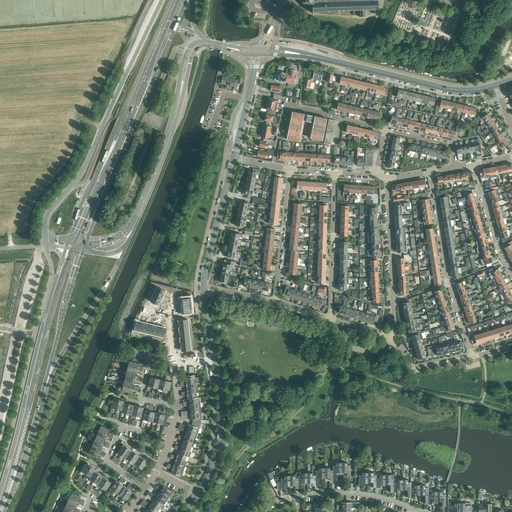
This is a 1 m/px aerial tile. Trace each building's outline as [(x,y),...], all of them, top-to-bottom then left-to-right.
[(301,0),(301,1),(302,1),(302,2),(302,3),(304,3),(304,2),(312,2),(312,12),(312,13),(313,13),(313,12),(317,12),(317,13),(318,13),(318,11),(322,11),(322,12),(323,12),(323,11),(327,11),(327,12),(328,12),(328,11),(332,10),(332,12),(333,12),(333,10),(336,10),(337,11),(338,11),(337,10),(338,10),(341,10),(341,11),(342,11),(342,10),(346,10),(346,11),(347,11),(347,10),(352,10),(353,10),(353,14),(354,14),(359,13),(360,16),(366,16),(365,9),(371,9),(371,10),(372,10),(372,9),(377,9),(377,10),(378,10),(378,9),(379,9),(379,8),(378,8),(378,0),(380,1),(380,0),(379,0),(301,0)] [(288,77),(290,70),(287,69),(286,73),(280,72),(278,81),(290,83),(291,78),(288,77)] [(291,78),(290,83),(295,84),(297,75),(296,75),(297,71),(290,70),(288,77),(291,78)] [(321,81),(323,73),(314,71),(313,80),(321,81)] [(334,88),(335,81),(332,81),(333,75),(328,74),(326,81),(332,82),(331,88),(334,88)] [(241,84),(243,78),(235,76),(234,79),(223,76),(221,83),(234,86),(234,89),(236,89),(238,83),(241,84)] [(280,85),(279,86),(273,85),(271,91),(274,92),(274,94),(280,96),(281,96),(281,93),(280,92),(280,90),(283,91),(284,86),(280,85)] [(383,87),(377,85),(376,92),(384,95),(386,89),(383,88),(383,87)] [(281,96),(274,94),(274,95),(273,98),(270,97),(269,104),(282,106),(282,104),(277,103),(278,100),(284,101),(285,97),(281,96)] [(337,109),(343,111),(345,104),(344,104),(346,98),(343,98),(342,103),(338,103),(337,109)] [(360,108),(357,107),(355,114),(361,115),(363,108),(364,106),(364,104),(364,103),(365,100),(362,100),(362,102),(360,108)] [(446,108),(447,101),(441,100),(441,102),(438,101),(436,108),(439,109),(440,107),(446,108)] [(457,111),(459,104),(453,102),(451,109),(451,112),(450,112),(449,116),(452,116),(453,113),(454,110),(457,111)] [(471,106),(469,113),(468,117),(468,116),(467,122),(469,122),(471,114),(475,115),(477,108),(471,106)] [(397,117),(398,117),(400,108),(397,108),(396,114),(395,117),(392,116),(392,114),(389,113),(387,120),(390,121),(390,123),(396,124),(397,117)] [(397,117),(396,124),(402,126),(403,119),(404,119),(406,110),(403,109),(401,118),(398,117),(397,117)] [(315,116),(292,111),(287,139),(300,142),(305,120),(311,122),(312,118),(313,118),(313,116),(315,116)] [(407,120),(404,119),(403,119),(402,126),(407,127),(409,120),(410,117),(412,111),(409,111),(408,117),(407,117),(407,120)] [(485,123),(491,119),(488,113),(482,118),(485,122),(485,123)] [(274,122),(276,116),(266,114),(265,121),(266,121),(266,124),(276,126),(279,127),(280,123),(274,122)] [(409,120),(407,127),(413,129),(415,122),(416,119),(416,116),(414,115),(413,118),(412,121),(409,120)] [(327,118),(315,116),(310,139),(322,141),(327,118)] [(421,123),(419,130),(425,131),(427,124),(428,118),(425,118),(424,124),(421,123)] [(431,133),(433,126),(433,122),(434,120),(432,119),(431,122),(430,125),(427,124),(425,131),(431,133)] [(489,128),(495,123),(491,119),(485,123),(485,122),(480,126),(481,128),(484,126),(487,125),(489,127),(489,128)] [(437,134),(438,127),(439,124),(440,121),(438,120),(437,123),(436,127),(433,126),(431,133),(437,134)] [(445,126),(446,122),(444,122),(443,125),(442,128),(438,127),(437,134),(443,136),(444,129),(445,126)] [(450,130),(449,137),(454,138),(455,135),(459,136),(462,123),(458,122),(456,128),(453,128),(453,129),(450,128),(450,130)] [(444,129),(443,136),(449,137),(450,130),(450,128),(451,127),(452,124),(449,123),(449,126),(448,126),(447,129),(444,129)] [(498,128),(495,123),(489,128),(489,127),(486,129),(483,131),(485,133),(488,131),(490,129),(492,132),(498,128)] [(492,132),(488,135),(490,137),(494,135),(496,137),(502,133),(498,128),(492,132)] [(502,133),(496,137),(499,142),(505,138),(502,133)] [(392,143),(399,144),(400,138),(388,136),(388,138),(393,139),(392,143)] [(505,138),(499,142),(497,144),(501,149),(509,143),(505,138)] [(275,147),(276,141),(270,140),(270,143),(261,141),(259,147),(267,148),(268,145),(275,147)] [(409,153),(415,154),(416,152),(417,146),(417,145),(418,141),(416,140),(415,145),(411,144),(409,153)] [(422,153),(423,147),(424,142),(422,141),(421,146),(417,146),(416,152),(422,153)] [(391,149),(398,150),(399,144),(392,143),(387,142),(387,144),(392,145),(391,149)] [(427,155),(429,148),(430,143),(428,143),(427,148),(423,147),(422,153),(427,155)] [(433,149),(429,148),(427,155),(433,156),(435,150),(436,145),(434,144),(433,149)] [(296,146),(296,153),(291,153),(291,160),(297,160),(298,153),(299,153),(299,150),(299,147),(296,146)] [(435,150),(433,156),(439,157),(440,151),(442,146),(440,146),(438,150),(435,150)] [(440,151),(439,157),(445,159),(448,147),(446,147),(444,152),(440,151)] [(396,156),(398,150),(391,149),(388,148),(386,148),(386,150),(390,151),(390,155),(396,156)] [(273,156),(274,151),(267,150),(267,152),(259,150),(257,157),(265,158),(266,155),(273,156)] [(372,166),(373,151),(366,150),(365,166),(372,166)] [(396,156),(390,155),(388,154),(385,154),(384,155),(384,156),(389,157),(389,160),(395,162),(396,156)] [(395,162),(389,160),(384,160),(383,161),(388,162),(387,167),(394,168),(395,162)] [(248,177),(256,178),(257,174),(260,174),(261,170),(253,168),(252,171),(249,170),(248,177)] [(490,175),(489,168),(483,169),(483,170),(479,171),(481,178),(485,177),(484,176),(490,175)] [(402,190),(400,184),(394,185),(395,187),(391,188),(393,194),(396,193),(396,191),(402,190)] [(468,200),(474,198),(473,192),(464,195),(465,198),(458,199),(458,202),(462,202),(468,200)] [(498,201),(501,201),(499,195),(497,196),(490,198),(492,203),(498,201)] [(395,216),(402,216),(401,210),(403,210),(402,204),(394,205),(395,216)] [(496,221),(503,219),(506,218),(504,213),(501,213),(495,215),(496,221)] [(472,224),(481,222),(479,216),(472,218),(470,218),(472,224)] [(473,230),(476,229),(482,227),(481,222),(472,224),(473,230)] [(482,252),(489,251),(487,245),(481,247),(477,248),(478,254),(482,252)] [(425,261),(438,259),(437,253),(430,254),(430,257),(427,258),(424,258),(425,261)] [(490,256),(484,258),(480,259),(481,265),(485,264),(492,262),(490,256)] [(227,260),(226,264),(223,264),(223,266),(222,266),(221,268),(222,268),(222,269),(233,272),(235,262),(227,260)] [(460,268),(458,268),(451,269),(452,275),(453,275),(453,278),(461,277),(460,274),(461,273),(460,268)] [(493,274),(495,277),(501,274),(498,269),(492,272),(489,273),(490,276),(493,274)] [(498,283),(504,279),(501,274),(495,277),(489,280),(490,282),(493,281),(495,284),(498,282),(498,283)] [(229,277),(221,275),(220,281),(231,284),(230,286),(237,288),(239,279),(229,277)] [(501,288),(507,285),(504,279),(498,283),(498,282),(495,284),(492,286),(493,288),(496,286),(499,285),(501,288)] [(272,284),(263,282),(261,290),(267,291),(268,288),(271,289),(272,284)] [(458,290),(464,287),(462,282),(456,284),(458,290)] [(292,298),(295,290),(291,289),(292,288),(290,287),(290,286),(286,285),(284,294),(287,295),(286,296),(292,298)] [(503,293),(510,290),(507,285),(501,288),(503,293)] [(157,287),(155,292),(163,295),(166,291),(157,287)] [(460,295),(466,293),(464,287),(458,290),(460,295)] [(298,299),(301,292),(300,292),(297,291),(297,289),(295,289),(295,290),(292,298),(298,299)] [(306,294),(307,291),(301,289),(300,292),(301,292),(298,299),(304,301),(306,294)] [(511,294),(510,290),(503,293),(506,299),(511,295),(511,294)] [(155,292),(153,296),(161,300),(163,295),(155,292)] [(309,293),(307,292),(306,294),(304,301),(309,303),(312,296),(308,295),(309,293)] [(318,298),(317,297),(314,296),(314,295),(312,294),(312,296),(309,303),(315,305),(318,298)] [(436,303),(445,301),(443,295),(436,297),(430,299),(431,301),(434,300),(435,303),(436,303)] [(153,296),(150,301),(159,305),(161,300),(153,296)] [(318,298),(315,305),(321,307),(322,304),(325,305),(326,300),(320,298),(320,297),(318,296),(317,297),(318,298)] [(191,297),(181,298),(183,314),(192,313),(191,297)] [(411,308),(410,299),(406,300),(407,302),(402,303),(403,309),(411,308)] [(462,301),(464,307),(470,304),(477,302),(476,300),(470,302),(468,299),(462,301)] [(466,313),(472,310),(470,304),(464,307),(466,313)] [(344,314),(347,307),(341,305),(338,312),(344,314)] [(347,307),(344,314),(350,316),(352,309),(349,308),(350,307),(347,306),(347,307)] [(447,306),(441,308),(440,309),(434,310),(435,313),(439,311),(440,314),(442,314),(449,312),(449,311),(450,311),(448,306),(447,306)] [(364,321),(364,322),(367,323),(367,322),(370,314),(370,312),(372,308),(369,308),(368,310),(367,310),(366,313),(364,312),(362,320),(364,321)] [(352,309),(350,316),(356,318),(358,311),(352,309)] [(358,311),(356,318),(362,320),(364,312),(358,311)] [(376,314),(370,312),(370,314),(367,322),(373,324),(374,321),(377,322),(379,315),(376,315),(376,314)] [(474,316),(467,318),(469,324),(476,322),(474,316)] [(443,326),(453,323),(451,318),(444,320),(438,322),(439,324),(442,323),(443,326)] [(444,328),(445,332),(448,331),(455,329),(453,323),(443,326),(440,327),(441,329),(444,328)] [(421,328),(421,324),(414,326),(407,327),(408,333),(411,332),(412,336),(418,334),(417,331),(416,328),(421,328)] [(511,333),(508,325),(502,327),(505,335),(511,333)] [(505,335),(502,327),(497,329),(499,337),(505,335)] [(499,337),(497,329),(491,331),(493,338),(499,337)] [(493,338),(491,331),(485,332),(488,340),(493,338)] [(488,340),(485,332),(480,334),(482,342),(488,340)] [(418,334),(412,336),(411,336),(413,342),(420,340),(420,339),(419,336),(422,336),(421,333),(420,333),(418,334)] [(482,342),(480,334),(474,336),(476,344),(482,342)] [(420,340),(413,342),(415,348),(422,345),(420,339),(420,340)] [(422,345),(415,348),(416,353),(424,351),(423,348),(425,347),(424,345),(422,345)] [(443,354),(442,346),(436,347),(435,346),(432,346),(433,349),(434,356),(443,354)] [(424,351),(416,353),(418,359),(422,358),(423,360),(428,359),(428,356),(426,357),(424,351)] [(137,368),(139,368),(143,369),(144,367),(138,366),(139,363),(129,361),(128,366),(137,368)] [(124,370),(123,375),(126,376),(135,378),(137,378),(141,379),(141,377),(136,376),(136,373),(127,371),(124,370)] [(165,380),(163,390),(168,391),(168,390),(170,390),(172,382),(165,380)] [(190,414),(191,419),(192,419),(193,422),(201,423),(202,418),(201,413),(190,414)] [(200,428),(201,423),(193,422),(192,425),(189,424),(188,429),(198,433),(200,428)] [(99,430),(108,434),(110,429),(101,425),(99,430)] [(196,438),(198,433),(188,429),(186,434),(196,438)] [(106,439),(108,434),(99,430),(97,435),(106,439)] [(184,439),(195,442),(196,438),(186,434),(184,439)] [(106,439),(97,435),(95,439),(104,443),(106,439)] [(93,444),(102,448),(104,443),(95,439),(93,444)] [(193,447),(195,442),(184,439),(183,444),(191,447),(191,446),(193,447)] [(91,449),(99,453),(101,453),(102,451),(100,451),(102,448),(93,444),(91,443),(89,448),(91,449)] [(122,455),(127,447),(123,444),(117,452),(122,455)] [(126,458),(131,450),(127,447),(122,455),(126,458)] [(99,453),(91,449),(89,454),(97,457),(99,453)] [(178,453),(190,457),(191,452),(189,451),(181,449),(179,453),(178,453)] [(130,461),(136,453),(131,450),(126,458),(130,461)] [(134,464),(140,456),(136,453),(130,461),(134,464)] [(190,457),(178,453),(176,458),(187,461),(185,461),(186,456),(190,457)] [(138,467),(144,459),(140,456),(134,464),(138,467)] [(187,461),(176,458),(175,463),(185,466),(187,461)] [(144,459),(138,467),(144,470),(149,463),(147,463),(148,462),(144,459)] [(333,469),(333,480),(336,480),(336,473),(342,473),(341,461),(341,463),(336,463),(336,460),(333,460),(333,469)] [(343,461),(341,461),(342,473),(347,473),(347,475),(351,475),(350,465),(347,465),(347,463),(342,463),(343,461)] [(86,474),(92,466),(87,463),(87,464),(86,463),(81,470),(86,474)] [(184,471),(185,466),(175,463),(173,467),(184,471)] [(324,477),(324,465),(324,467),(319,467),(319,470),(315,470),(316,485),(319,485),(319,477),(324,477)] [(325,465),(324,465),(324,477),(330,477),(330,480),(333,480),(333,469),(330,470),(330,467),(325,467),(325,465)] [(92,466),(86,474),(90,477),(95,471),(96,469),(92,466)] [(184,471),(173,467),(172,473),(182,476),(184,471)] [(307,482),(307,470),(306,470),(306,472),(302,472),(302,471),(298,471),(299,488),(302,488),(302,483),(307,482)] [(308,470),(307,470),(307,482),(312,482),(312,485),(316,485),(315,470),(314,470),(313,471),(313,472),(308,472),(308,470)] [(368,482),(368,470),(367,470),(367,472),(363,472),(362,475),(359,475),(359,485),(363,485),(363,482),(368,482)] [(377,487),(377,477),(377,475),(373,475),(373,472),(369,472),(369,470),(368,470),(368,482),(373,482),(373,487),(377,487)] [(90,477),(89,479),(93,482),(99,474),(95,471),(90,477)] [(291,473),(290,473),(290,485),(295,485),(295,488),(299,488),(298,471),(295,474),(295,475),(291,475),(291,473)] [(290,485),(290,473),(289,473),(289,475),(284,475),(284,478),(281,478),(281,481),(278,482),(278,490),(281,490),(281,488),(285,488),(285,485),(290,485)] [(385,485),(385,473),(384,473),(384,475),(380,475),(380,477),(377,477),(377,487),(380,487),(380,485),(385,485)] [(394,492),(394,488),(394,477),(390,477),(390,475),(386,475),(386,473),(385,473),(385,485),(390,485),(390,492),(394,492)] [(99,474),(93,482),(98,485),(103,477),(99,474)] [(103,477),(98,485),(102,488),(107,480),(103,477)] [(394,488),(394,492),(397,492),(397,490),(403,490),(403,477),(402,477),(402,479),(397,479),(397,478),(396,477),(394,477),(394,488)] [(411,497),(411,488),(411,482),(408,482),(408,479),(403,479),(403,477),(403,490),(408,490),(408,498),(411,497)] [(107,480),(102,488),(106,491),(111,483),(107,480)] [(114,491),(120,483),(116,480),(110,488),(114,491)] [(119,494),(124,486),(120,483),(114,491),(119,494)] [(414,495),(420,495),(420,483),(419,483),(419,485),(414,485),(414,488),(411,488),(411,497),(414,497),(414,495)] [(420,483),(420,495),(425,495),(425,504),(428,504),(429,489),(428,489),(429,483),(425,483),(425,485),(421,485),(421,483),(420,483)] [(130,488),(129,487),(128,486),(127,488),(124,486),(119,494),(123,497),(128,489),(129,489),(130,488)] [(161,490),(170,497),(173,492),(164,486),(161,490)] [(446,506),(446,488),(443,488),(442,489),(442,491),(438,491),(438,489),(437,489),(437,502),(442,502),(442,507),(446,506)] [(128,489),(123,497),(127,500),(133,492),(129,489),(128,489)] [(437,502),(437,489),(436,489),(436,491),(432,491),(432,489),(429,489),(428,504),(431,504),(431,502),(437,502)] [(165,500),(167,501),(170,497),(161,490),(158,495),(165,500)] [(69,497),(78,501),(80,496),(71,492),(69,497)] [(165,500),(158,495),(155,499),(162,504),(164,505),(167,501),(165,500)] [(67,502),(76,506),(78,501),(69,497),(67,502)] [(162,504),(155,499),(152,503),(159,508),(162,504)] [(459,511),(460,501),(458,501),(458,503),(454,503),(454,502),(448,502),(448,506),(447,511),(459,511)] [(460,501),(459,511),(471,511),(471,503),(460,503),(460,501)] [(74,510),(76,506),(67,502),(65,506),(74,510)] [(155,511),(156,511),(159,508),(152,503),(149,507),(155,511)]
